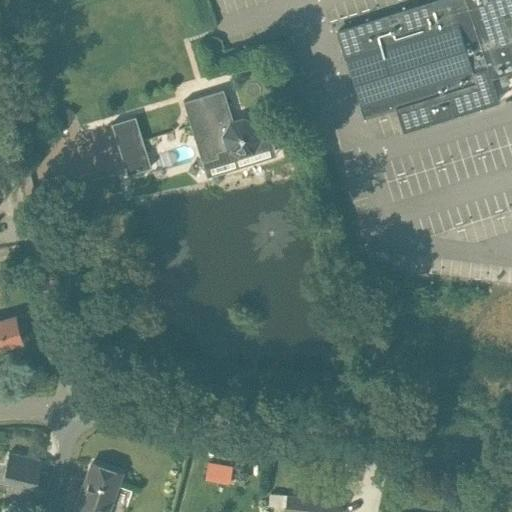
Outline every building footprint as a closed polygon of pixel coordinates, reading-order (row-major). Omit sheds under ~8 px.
[(433,0),(338,30),(365,116),(397,106),(404,129),(499,99),(492,76),(511,68),(511,0),(465,0),(466,1),(455,4),(453,0),(433,0)] [(224,88),(184,100),(203,160),(218,155),(217,151),(227,148),(241,156),(255,151),(262,137),(259,124),(244,115),(233,118),(224,88)] [(136,116),(111,123),(127,173),(152,165),(136,116)] [(0,345),(22,339),(15,315),(0,319),(0,345)] [(9,451),(5,471),(2,481),(13,483),(12,489),(44,497),(49,473),(39,471),(42,459),(9,451)] [(93,461),(74,511),(107,511),(122,471),(93,461)] [(209,463),(206,477),(229,482),(232,468),(209,463)] [(288,493),(285,511),(338,511),(340,499),(288,493)] [(452,496),(449,511),(479,511),(481,501),(452,496)]
